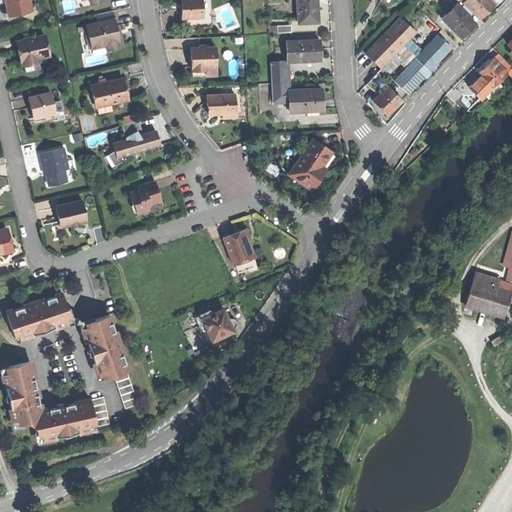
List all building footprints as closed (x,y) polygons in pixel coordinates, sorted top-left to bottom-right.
[(9,0),(10,3),(7,4),(9,16),(21,13),(20,11),(31,9),(29,0),(9,0)] [(182,0),(182,8),(183,17),(204,16),(203,0),(182,0)] [(319,0),(299,0),(300,21),(320,21),(319,6),(319,0)] [(474,12),(480,17),(488,9),(495,2),(492,0),(462,0),(464,2),(474,12)] [(464,2),(459,8),(469,17),(474,12),(464,2)] [(441,18),(461,37),(468,30),(474,22),(469,17),(459,8),(455,4),(441,18)] [(87,24),(92,48),(107,45),(111,44),(112,48),(124,46),(122,34),(118,34),(116,24),(113,10),(96,14),(98,22),(87,24)] [(366,53),(380,66),(415,30),(401,16),(366,53)] [(419,52),(415,56),(429,69),(433,65),(440,57),(450,46),(436,33),(419,52)] [(23,60),(24,64),(40,61),(39,57),(50,54),(46,35),(17,41),(20,53),(22,60),(23,60)] [(321,38),(289,40),(290,60),(322,58),(322,50),(321,38)] [(217,46),(191,47),(192,59),(192,70),(207,70),(207,67),(217,67),(217,46)] [(498,52),(492,57),(506,72),(511,66),(498,52)] [(394,80),(408,92),(419,80),(425,74),(429,69),(415,56),(411,61),(394,80)] [(482,85),(487,90),(506,72),(492,57),(491,59),(488,58),(485,61),(483,63),(484,67),(479,71),(481,74),(487,80),(482,85)] [(41,67),(40,61),(24,64),(26,70),(41,67)] [(217,75),(217,67),(207,67),(207,70),(192,70),(192,76),(217,75)] [(376,73),(372,77),(384,88),(387,84),(376,73)] [(479,98),(487,90),(482,85),(487,80),(481,74),(469,87),(479,98)] [(91,85),(95,104),(111,100),(112,102),(129,98),(126,88),(124,77),(91,85)] [(367,82),(378,93),(384,88),(372,77),(367,82)] [(272,100),(289,100),(288,88),(288,81),(272,82),(272,100)] [(372,100),(387,114),(394,107),(402,99),(387,84),(384,88),(378,93),(372,100)] [(308,88),(288,88),(289,100),(289,109),(306,108),(322,108),(322,98),(322,94),(321,87),(316,88),(308,88)] [(51,91),(29,96),(31,106),(33,116),(46,113),(47,118),(57,116),(51,91)] [(236,93),(207,94),(207,104),(209,104),(209,106),(209,108),(213,113),(222,113),(222,117),(237,117),(236,93)] [(325,98),(322,98),(322,108),(306,108),(306,113),(326,112),(325,98)] [(139,120),(122,124),(127,139),(113,143),(115,150),(113,150),(116,163),(130,154),(130,153),(158,144),(157,138),(155,131),(145,134),(144,130),(142,130),(139,120)] [(288,172),(312,188),(323,173),(319,170),(332,150),(323,144),(313,138),(299,158),(298,158),(288,172)] [(47,173),(49,185),(68,181),(66,169),(64,160),(67,160),(65,147),(39,152),(42,166),(45,165),(47,173)] [(337,153),(332,150),(319,170),(323,173),(323,174),(337,153)] [(134,203),(137,212),(151,208),(163,204),(156,180),(140,185),(136,190),(130,192),(133,203),(134,203)] [(59,216),(61,226),(72,224),(80,222),(88,220),(83,199),(56,205),(59,216)] [(234,231),(224,235),(234,262),(235,262),(246,258),(245,256),(252,253),(254,253),(248,234),(251,233),(249,226),(234,231)] [(0,229),(0,252),(12,249),(11,243),(10,238),(7,239),(4,228),(0,229)] [(257,265),(252,253),(245,256),(246,258),(235,262),(239,271),(257,265)] [(476,273),(467,306),(498,314),(504,291),(497,289),(500,279),(476,273)] [(511,292),(504,291),(498,314),(504,316),(511,292)] [(16,331),(19,339),(40,331),(39,328),(46,326),(47,329),(66,322),(64,315),(68,314),(61,293),(38,301),(37,299),(29,302),(30,304),(6,312),(13,332),(16,331)] [(230,317),(228,318),(224,308),(212,313),(210,309),(200,313),(201,314),(208,330),(212,340),(224,335),(234,331),(232,327),(235,326),(236,325),(237,322),(237,320),(235,317),(233,316),(230,317)] [(178,317),(185,331),(192,328),(185,313),(178,317)] [(126,370),(128,370),(120,345),(121,344),(119,337),(117,338),(109,314),(89,320),(90,325),(83,327),(89,347),(92,346),(94,353),(91,354),(97,371),(104,368),(105,372),(107,376),(112,375),(126,370)] [(204,331),(208,330),(201,314),(195,317),(201,329),(203,328),(204,331)] [(491,337),(494,341),(501,337),(498,332),(491,337)] [(195,352),(199,361),(212,355),(207,346),(195,352)] [(30,361),(8,367),(9,373),(3,374),(8,393),(11,392),(13,400),(10,401),(15,422),(22,420),(23,424),(36,421),(40,435),(45,433),(47,439),(67,434),(67,431),(73,430),(73,432),(93,427),(92,422),(98,420),(97,419),(96,412),(94,405),(92,399),(66,405),(66,403),(61,405),(58,405),(58,407),(59,409),(50,412),(50,410),(44,411),(41,400),(39,401),(37,394),(39,394),(41,393),(40,389),(38,384),(36,385),(30,361)] [(129,378),(126,370),(112,375),(114,382),(129,378)] [(131,384),(129,378),(114,382),(116,389),(131,384)] [(133,391),(131,384),(116,389),(118,395),(133,391)] [(135,397),(133,391),(118,395),(120,402),(135,397)] [(105,396),(92,399),(94,405),(107,402),(105,396)] [(137,404),(135,397),(120,402),(123,409),(137,404)] [(108,409),(107,402),(94,405),(96,412),(108,409)] [(110,416),(108,409),(96,412),(97,419),(110,416)] [(112,422),(110,416),(97,419),(98,420),(99,425),(112,422)]
